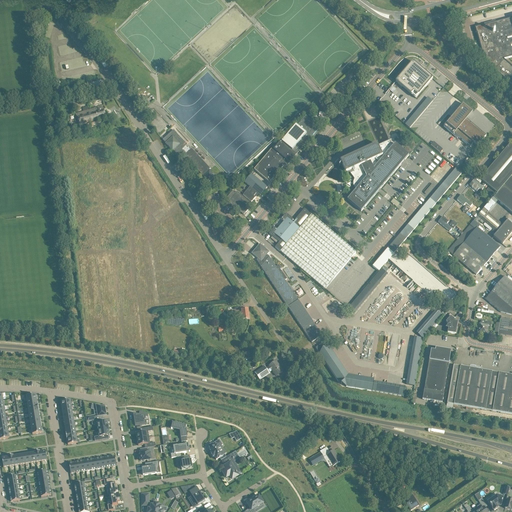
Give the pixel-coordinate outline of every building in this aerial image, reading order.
[(495,70),(508,82),(511,85),(511,66),(504,60),(504,59),(511,57),(511,18),(475,28),(477,33),(484,57),(485,57),(487,63),(495,70)] [(407,68),(396,82),(416,99),(433,79),(422,69),(421,70),(413,62),(408,68),(407,68)] [(233,173),(270,138),(230,96),(229,98),(228,98),(227,102),(216,97),(214,102),(214,99),(212,98),(214,95),(225,95),(220,93),(221,91),(217,91),(218,92),(215,95),(214,93),(210,93),(207,95),(205,95),(200,94),(201,89),(199,94),(192,93),(194,92),(191,91),(192,86),(186,91),(184,127),(230,176),(231,173),(233,173)] [(474,143),(477,146),(486,136),(466,120),(473,112),(463,104),(444,127),(453,135),(454,134),(470,147),(474,143)] [(94,110),(93,109),(76,114),(79,125),(101,119),(106,118),(103,107),(94,110)] [(316,114),(316,115),(314,116),(314,117),(314,118),(315,120),(317,119),(318,120),(319,118),(323,119),(324,114),(323,114),(327,109),(322,108),(321,108),(320,108),(318,109),(317,110),(316,111),(316,113),(316,114)] [(297,126),(296,125),(282,142),(281,143),(294,154),(300,147),(301,148),(302,146),(303,147),(311,137),(310,137),(312,135),(313,136),(319,129),(317,127),(318,126),(306,116),(297,126)] [(216,176),(208,168),(207,169),(186,146),(187,145),(174,130),(163,140),(166,144),(165,144),(173,152),(173,151),(180,159),(184,156),(203,176),(209,182),(216,176)] [(392,146),(390,141),(391,140),(378,146),(377,144),(340,161),(346,173),(349,172),(354,179),(354,180),(354,181),(353,182),(353,183),(353,184),(353,185),(353,186),(354,187),(354,188),(355,189),(356,190),(347,200),(361,211),(409,155),(395,143),(392,146)] [(289,163),(290,164),(296,156),(294,154),(281,143),(279,141),(254,170),(269,183),(284,165),(285,166),(286,166),(287,166),(288,165),(289,163)] [(489,187),(486,190),(492,195),(489,199),(491,201),(494,198),(511,177),(511,176),(511,145),(510,144),(480,180),(489,187)] [(267,187),(252,174),(245,182),(250,187),(243,195),(251,202),(259,194),(260,196),(267,187)] [(511,177),(494,198),(498,201),(511,213),(511,177)] [(483,189),(474,181),(471,185),(480,192),(483,189)] [(233,191),(232,193),(225,200),(234,208),(237,205),(246,213),(252,205),(237,192),(236,194),(233,191)] [(472,204),(462,195),(458,199),(469,208),(472,204)] [(491,201),(484,209),(474,220),(478,224),(480,222),(482,224),(484,222),(491,228),(495,232),(493,234),(495,235),(493,237),(502,245),(511,233),(511,224),(507,221),(503,225),(499,222),(488,213),(498,201),(494,198),(491,201)] [(429,199),(407,225),(413,230),(436,204),(429,199)] [(476,218),(456,201),(447,211),(468,228),(476,218)] [(277,230),(274,227),(269,234),(272,236),(279,242),(278,244),(275,247),(275,248),(280,252),(325,289),(356,252),(311,215),(305,209),(295,221),(286,214),(281,220),(284,222),(277,230)] [(442,219),(438,223),(450,232),(453,228),(442,219)] [(448,251),(453,256),(476,276),(500,247),(478,228),(480,225),(474,220),(448,251)] [(457,240),(437,223),(426,235),(447,253),(457,240)] [(252,254),(254,255),(258,259),(257,261),(312,342),(322,335),(285,280),(287,279),(282,273),(280,269),(281,269),(279,265),(276,267),(269,257),(267,255),(269,252),(260,244),(252,254)] [(387,249),(373,266),(378,271),(379,272),(381,269),(393,254),(387,249)] [(505,277),(492,292),(485,300),(489,303),(501,313),(511,315),(511,314),(511,282),(511,283),(505,277)] [(248,309),(242,310),(242,311),(231,312),(232,321),(245,319),(245,320),(249,319),(248,309)] [(447,318),(448,319),(446,322),(449,325),(447,333),(456,334),(458,322),(455,322),(455,321),(454,320),(455,318),(450,314),(447,318)] [(498,333),(498,335),(511,337),(511,318),(501,317),(501,320),(500,320),(500,323),(499,330),(498,333)] [(478,332),(479,333),(487,335),(487,330),(490,331),(491,328),(492,322),(485,321),(484,325),(479,324),(478,332)] [(325,342),(316,348),(319,354),(338,382),(344,382),(346,387),(372,392),(374,379),(348,375),(329,347),(325,342)] [(435,351),(431,350),(422,400),(442,403),(451,351),(436,348),(435,351)] [(255,373),(260,380),(269,373),(272,370),(276,376),(283,372),(276,361),(269,366),(269,367),(266,369),(264,366),(255,373)] [(468,410),(468,408),(511,415),(511,375),(454,366),(446,410),(475,415),(475,413),(452,409),(453,407),(457,408),(458,406),(461,407),(461,409),(465,409),(466,407),(466,410),(468,410)] [(92,405),(92,409),(97,410),(98,417),(106,416),(105,410),(106,410),(105,407),(102,406),(102,407),(98,406),(97,406),(92,405)] [(148,417),(148,414),(139,412),(140,412),(139,415),(133,414),(135,426),(146,425),(146,422),(146,421),(146,420),(145,420),(145,417),(148,416),(148,417)] [(95,421),(92,422),(92,425),(97,425),(98,431),(108,429),(108,427),(109,427),(108,423),(107,423),(107,422),(100,423),(100,420),(97,420),(97,421),(95,421)] [(173,423),(171,429),(172,429),(175,430),(175,429),(180,430),(180,432),(181,438),(188,437),(187,431),(186,431),(186,430),(187,430),(185,429),(185,427),(186,427),(187,426),(185,426),(186,425),(180,424),(180,425),(173,423)] [(142,432),(136,433),(137,440),(149,438),(149,436),(148,432),(153,431),(152,427),(142,429),(142,430),(142,432)] [(99,436),(94,437),(95,441),(103,440),(102,437),(109,436),(109,435),(110,435),(109,431),(108,429),(98,431),(99,436)] [(149,438),(137,440),(138,446),(144,445),(145,448),(150,448),(156,447),(155,443),(150,444),(149,438)] [(214,447),(210,450),(212,453),(211,454),(213,457),(214,457),(216,460),(220,458),(221,460),(226,458),(226,457),(224,454),(223,455),(221,452),(222,452),(221,451),(220,450),(220,448),(219,449),(219,448),(223,445),(219,440),(212,444),(214,447)] [(176,446),(174,447),(175,454),(176,458),(177,457),(181,457),(180,454),(186,453),(190,452),(189,446),(188,446),(188,445),(189,445),(189,444),(185,445),(180,446),(180,444),(176,444),(176,446)] [(141,456),(140,456),(141,461),(151,460),(150,455),(154,454),(153,449),(151,450),(150,448),(145,448),(142,449),(143,453),(141,453),(141,456)] [(337,456),(334,451),(326,456),(333,466),(340,462),(336,456),(337,456)] [(226,473),(224,474),(226,478),(230,476),(232,479),(238,476),(237,474),(236,473),(235,471),(238,469),(235,464),(234,464),(234,463),(233,462),(239,458),(237,454),(236,455),(235,454),(236,453),(235,452),(226,457),(226,458),(228,460),(230,464),(224,467),(226,470),(225,471),(226,473)] [(309,460),(313,466),(324,459),(320,453),(309,460)] [(181,457),(177,457),(178,462),(180,462),(181,470),(193,468),(191,460),(188,460),(187,456),(181,457)] [(148,467),(142,468),(143,476),(156,474),(155,467),(159,466),(159,462),(148,463),(148,467)] [(114,478),(104,480),(105,485),(109,485),(110,494),(111,495),(119,493),(117,484),(117,485),(115,486),(115,485),(114,478)] [(191,497),(196,506),(205,500),(197,488),(192,491),(189,486),(181,487),(185,493),(189,490),(193,496),(191,497)] [(112,504),(108,505),(109,511),(115,510),(115,506),(117,505),(117,502),(120,502),(119,493),(111,495),(110,494),(109,495),(109,499),(111,499),(112,504)] [(407,505),(411,511),(419,506),(412,495),(410,496),(405,499),(407,502),(408,502),(409,503),(407,505)] [(259,496),(247,503),(250,509),(245,511),(256,511),(254,509),(263,503),(259,496)] [(503,498),(496,496),(487,502),(494,511),(498,508),(497,506),(498,505),(501,506),(503,498)] [(481,505),(476,508),(479,511),(486,511),(484,508),(487,506),(482,499),(478,501),(481,505)] [(148,509),(147,511),(163,511),(161,511),(162,507),(159,506),(159,504),(154,503),(154,506),(151,505),(151,509),(148,509)]
